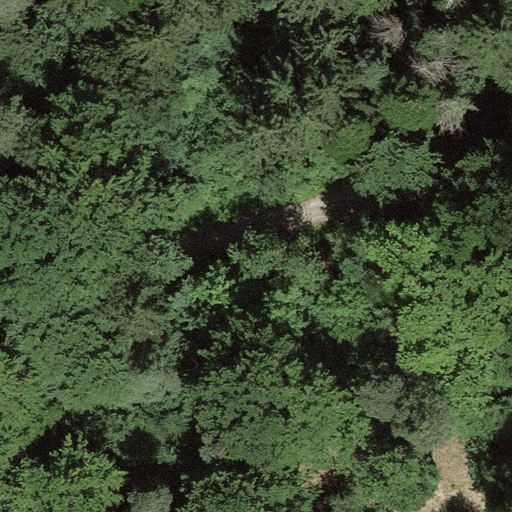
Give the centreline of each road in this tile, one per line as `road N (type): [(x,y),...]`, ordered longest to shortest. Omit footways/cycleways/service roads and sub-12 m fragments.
road 1 (track): [(511,178),(264,231),(0,312)]
road 2 (track): [(511,428),(129,459),(0,446)]
